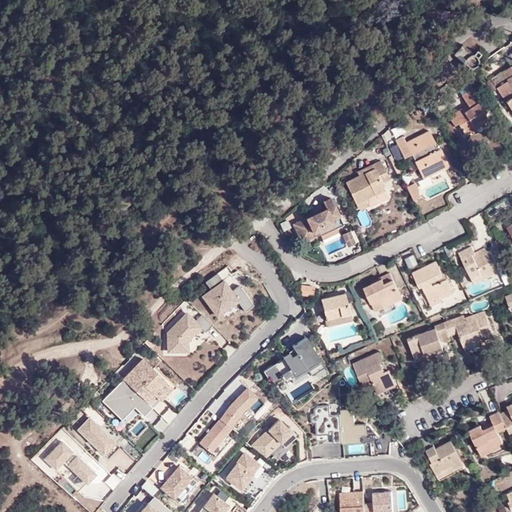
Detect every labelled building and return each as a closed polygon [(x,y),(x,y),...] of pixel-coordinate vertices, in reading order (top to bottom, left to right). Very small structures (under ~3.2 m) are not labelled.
[(495,86),(511,109),(511,108),(511,62),(490,77),(495,83),(505,76),(507,78),(495,86)] [(465,136),(475,129),(472,125),(485,117),(482,111),(486,109),(473,89),(461,97),(467,105),(448,117),(454,127),(457,125),(465,136)] [(472,125),(475,129),(488,120),(485,117),(472,125)] [(410,156),(418,172),(425,168),(428,175),(438,170),(439,173),(449,169),(440,152),(437,153),(433,146),(436,144),(430,134),(406,143),(404,138),(394,142),(403,159),(410,156)] [(373,170),(359,177),(345,182),(356,205),(385,191),(381,184),(391,180),(381,160),(371,165),(373,170)] [(356,172),(359,177),(373,170),(371,165),(356,172)] [(425,168),(418,172),(423,182),(439,173),(438,170),(428,175),(425,168)] [(385,191),(356,205),(357,208),(374,199),(375,202),(387,196),(385,191)] [(324,241),(338,235),(335,227),(341,224),(329,197),(322,201),(325,209),(293,223),(297,233),(299,232),(303,240),(319,232),(324,241)] [(290,227),(286,220),(279,223),(282,231),(290,227)] [(350,231),(342,234),(347,246),(355,243),(350,231)] [(458,251),(473,282),(500,269),(490,249),(483,253),(480,249),(475,252),(472,245),(458,251)] [(427,300),(450,290),(445,281),(440,284),(438,278),(441,276),(435,261),(416,270),(417,272),(412,275),(417,287),(419,286),(427,300)] [(389,273),(380,277),(382,280),(374,285),(364,289),(376,312),(403,299),(389,273)] [(225,277),(201,292),(216,315),(239,297),(225,277)] [(313,297),(314,289),(300,285),(299,294),(313,297)] [(452,295),(450,290),(427,300),(419,286),(417,287),(415,288),(425,308),(452,295)] [(511,290),(501,295),(507,309),(511,307),(511,290)] [(349,320),(344,294),(321,299),(325,325),(349,320)] [(186,308),(166,328),(164,350),(190,349),(191,338),(204,324),(186,308)] [(461,313),(442,322),(446,330),(448,336),(458,332),(462,342),(480,333),(482,336),(491,332),(482,310),(464,318),(461,313)] [(446,330),(442,322),(432,327),(434,330),(400,345),(407,360),(418,354),(420,357),(441,346),(438,341),(435,335),(446,330)] [(438,341),(448,336),(446,330),(435,335),(438,341)] [(286,358),(269,369),(273,376),(275,375),(279,382),(289,376),(291,379),(312,366),(315,372),(329,363),(311,335),(297,343),(299,346),(294,350),(297,356),(291,360),(288,362),(286,358)] [(443,351),(441,346),(420,357),(418,354),(407,360),(409,366),(443,351)] [(355,363),(363,379),(371,375),(373,380),(378,391),(397,382),(390,367),(386,370),(380,357),(384,355),(382,349),(355,363)] [(294,350),(287,354),(289,356),(291,360),(297,356),(294,350)] [(144,355),(122,376),(154,406),(174,383),(144,355)] [(390,367),(384,355),(380,357),(386,370),(390,367)] [(371,375),(363,379),(366,384),(373,380),(371,375)] [(122,376),(101,399),(123,418),(135,407),(146,414),(154,406),(122,376)] [(397,382),(378,391),(381,398),(400,388),(397,382)] [(234,398),(219,419),(236,432),(240,423),(265,399),(247,385),(234,398)] [(507,425),(509,429),(511,427),(511,401),(509,403),(510,406),(501,411),(507,425)] [(314,405),(318,440),(344,437),(342,410),(331,411),(330,403),(314,405)] [(501,411),(499,408),(489,412),(492,419),(493,423),(483,428),(481,425),(480,423),(471,428),(482,454),(493,448),(491,443),(502,438),(498,428),(507,425),(501,411)] [(266,426),(250,445),(265,456),(282,442),(286,445),(298,434),(280,413),(266,426)] [(91,414),(77,428),(107,453),(119,440),(91,414)] [(219,419),(199,442),(218,456),(236,432),(219,419)] [(493,423),(492,419),(481,425),(483,428),(493,423)] [(125,438),(109,456),(105,461),(123,476),(142,453),(125,438)] [(451,440),(437,447),(429,451),(433,460),(430,463),(434,471),(450,463),(452,468),(462,463),(451,440)] [(429,451),(437,447),(435,443),(427,446),(429,451)] [(245,451),(224,476),(244,487),(263,462),(245,451)] [(437,476),(452,468),(450,463),(434,471),(437,476)] [(177,464),(159,485),(178,500),(196,479),(177,464)] [(393,485),(374,488),(375,511),(392,511),(395,511),(393,485)] [(221,511),(230,499),(214,488),(197,511),(221,511)] [(353,491),(344,492),(345,511),(369,511),(368,490),(359,491),(359,494),(353,494),(353,491)] [(147,497),(134,511),(162,511),(165,510),(147,497)]
